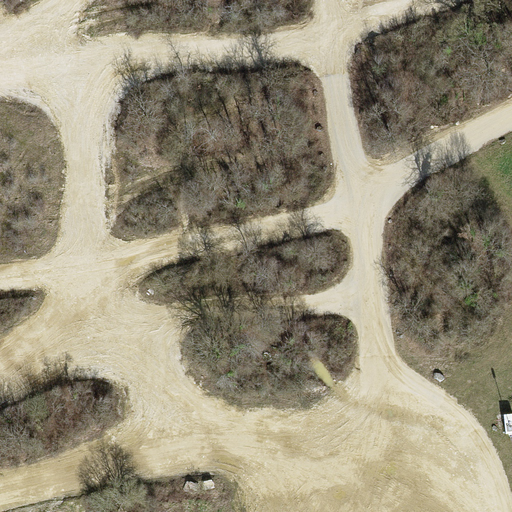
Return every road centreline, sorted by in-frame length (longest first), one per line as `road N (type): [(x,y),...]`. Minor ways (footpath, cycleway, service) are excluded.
road 1 (track): [(329,0),(384,387),(435,511)]
road 2 (track): [(0,491),(114,454),(401,429)]
road 3 (track): [(360,200),(511,116)]
